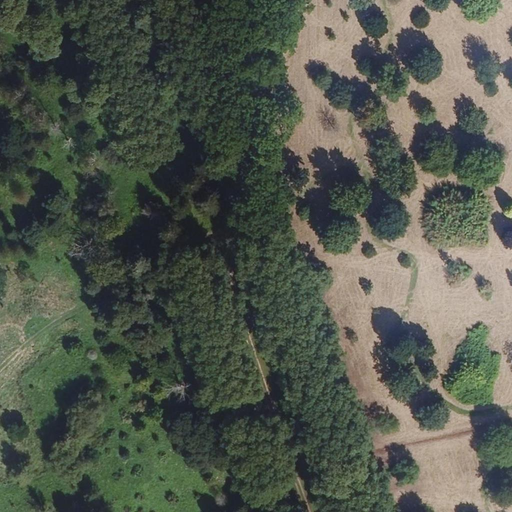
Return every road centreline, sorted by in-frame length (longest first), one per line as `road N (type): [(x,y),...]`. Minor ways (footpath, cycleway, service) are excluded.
road 1 (track): [(225,240),(310,511)]
road 2 (track): [(225,240),(38,332),(0,372)]
road 3 (track): [(219,0),(194,51),(186,95),(228,207),(225,240)]
